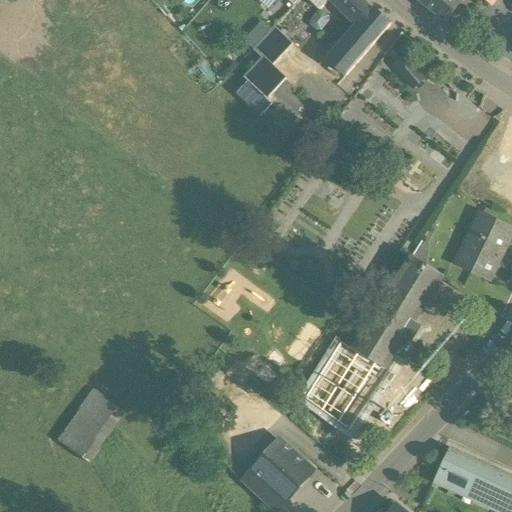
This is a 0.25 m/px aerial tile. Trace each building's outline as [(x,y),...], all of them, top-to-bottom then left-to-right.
[(309,0),(320,11),(330,0),(309,0)] [(360,0),(334,0),(361,26),(369,15),(372,11),(360,0)] [(415,0),(446,23),(465,0),(415,0)] [(361,26),(330,62),(331,63),(343,73),(346,76),(390,24),(373,10),(372,11),(369,15),(361,26)] [(293,44),(275,28),(253,51),(262,59),(244,79),(248,83),(267,100),(286,79),(272,66),(293,44)] [(416,64),(406,57),(395,66),(400,78),(413,89),(414,88),(413,87),(423,79),(424,80),(425,79),(416,64)] [(331,63),(312,86),(324,96),(343,73),(331,63)] [(267,100),(248,83),(237,94),(262,117),(273,105),(267,100)] [(510,230),(480,215),(470,234),(477,238),(470,252),(478,256),(470,272),(491,282),(505,253),(500,251),(510,230)] [(358,349),(357,350),(356,351),(364,356),(378,365),(386,369),(405,339),(411,343),(422,327),(415,322),(443,277),(414,259),(399,283),(380,313),(371,327),(358,349)] [(399,283),(395,281),(376,310),(380,313),(399,283)] [(371,327),(367,325),(354,346),(358,349),(371,327)] [(125,412),(97,391),(87,403),(115,425),(125,412)] [(115,425),(87,403),(53,444),(81,467),(115,425)] [(278,511),(313,472),(278,441),(241,483),(272,511),(278,511)] [(481,456),(452,443),(449,449),(478,462),(481,456)] [(511,511),(511,478),(478,462),(449,449),(433,485),(492,511),(511,511)]
